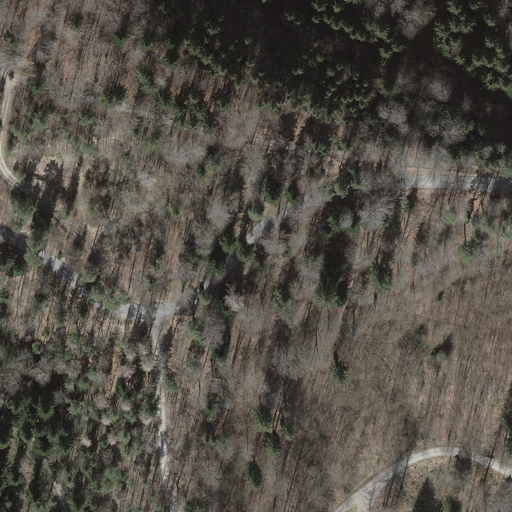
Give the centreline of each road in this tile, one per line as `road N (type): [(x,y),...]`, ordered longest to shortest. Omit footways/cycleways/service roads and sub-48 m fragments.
road 1 (tertiary): [(511,186),(411,180),(306,199),(264,225),(169,314),(145,317),(121,311),(0,237)]
road 2 (track): [(8,85),(178,128),(498,173),(511,182)]
road 3 (track): [(0,153),(12,181),(87,241),(145,317)]
road 4 (track): [(341,511),(428,453),(458,452),(511,472)]
road 5 (track): [(511,92),(477,77),(369,0)]
road 6 (track): [(0,402),(31,433),(63,511)]
